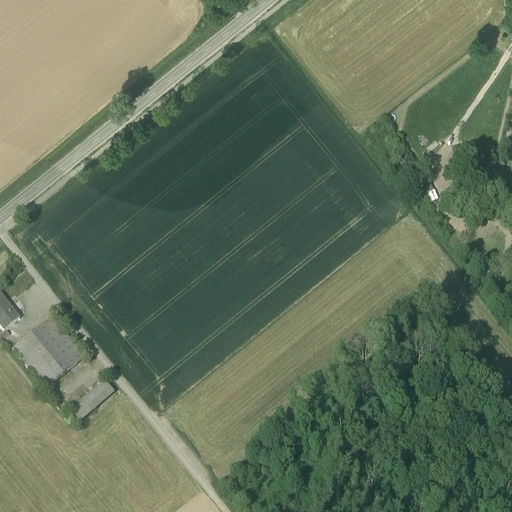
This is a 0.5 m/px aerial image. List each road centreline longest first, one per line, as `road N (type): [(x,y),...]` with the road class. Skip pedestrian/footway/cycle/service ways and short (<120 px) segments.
road 1 (tertiary): [(0,219),(268,0)]
road 2 (track): [(53,298),(227,511)]
